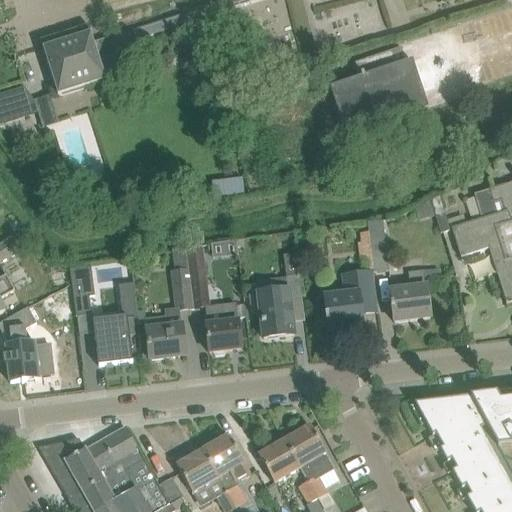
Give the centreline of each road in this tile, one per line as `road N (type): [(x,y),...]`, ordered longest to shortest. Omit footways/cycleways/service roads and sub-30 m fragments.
road 1 (unclassified): [(0,423),(341,381)]
road 2 (unclassified): [(341,381),(511,360)]
road 3 (residential): [(409,511),(341,381)]
